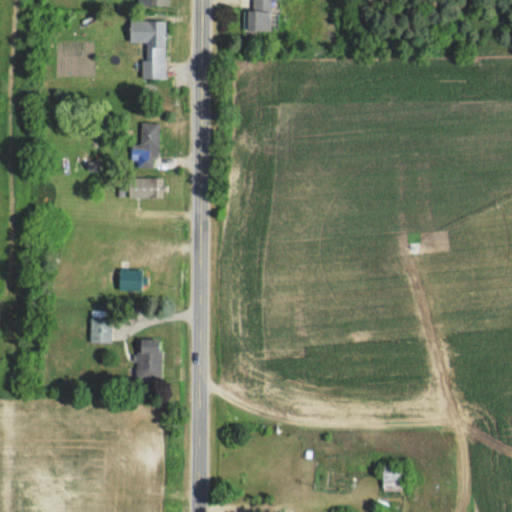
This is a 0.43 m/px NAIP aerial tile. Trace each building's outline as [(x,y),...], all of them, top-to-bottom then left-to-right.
[(272,10),(254,10),(254,30),(272,30),(272,10)] [(143,43),(143,78),(164,78),(165,20),(129,20),(129,42),(143,43)] [(131,143),(131,166),(156,166),(156,122),(140,122),(140,143),(131,143)] [(163,196),(163,176),(129,176),(129,196),(163,196)] [(143,269),(119,269),(119,290),(143,290),(143,269)] [(111,342),(111,317),(90,317),(90,342),(111,342)] [(160,380),(160,339),(137,339),(137,380),(160,380)] [(401,491),(401,466),(382,466),(382,491),(401,491)]
